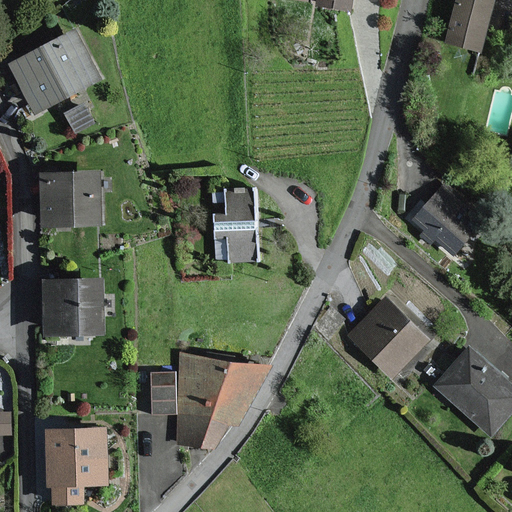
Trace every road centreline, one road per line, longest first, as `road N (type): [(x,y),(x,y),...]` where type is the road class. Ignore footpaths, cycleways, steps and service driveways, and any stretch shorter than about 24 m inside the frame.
road 1 (residential): [(164,511),(264,390),(337,252),(414,0)]
road 2 (residential): [(26,511),(25,288)]
road 3 (residential): [(25,288),(20,170),(0,110)]
